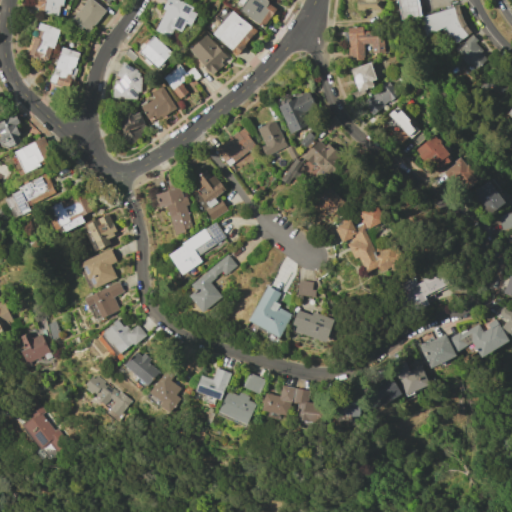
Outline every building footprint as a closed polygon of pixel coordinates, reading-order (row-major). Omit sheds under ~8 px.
[(61,0),(33,0),(32,12),(59,17),(61,0)] [(87,34),(105,10),(91,0),(86,0),(70,21),(87,34)] [(167,0),(153,30),(169,37),(173,28),(181,31),(185,23),(190,25),(197,10),(176,0),(167,0)] [(262,27),(275,9),(265,1),(266,0),(246,0),(239,10),(262,27)] [(385,10),(384,0),(356,0),(357,10),(385,10)] [(417,0),(420,16),(400,19),(396,0),(417,0)] [(457,6),(462,21),(470,32),(455,43),(449,35),(448,36),(443,30),(425,35),(419,17),(457,6)] [(256,32),(232,11),(211,33),(235,55),(256,32)] [(28,56),(50,61),(57,28),(35,23),(28,56)] [(363,60),(363,44),(371,43),(371,53),(383,53),(382,31),(361,31),(361,27),(347,28),(348,60),(363,60)] [(228,60),(206,34),(189,48),(210,74),(228,60)] [(479,52),(485,59),(474,68),(468,62),(465,64),(459,58),(460,55),(454,49),(471,34),(476,40),(474,42),(481,50),(479,52)] [(171,53),(154,36),(139,52),(156,68),(171,53)] [(80,53),(60,47),(49,83),(68,89),(80,53)] [(357,92),(375,86),(368,63),(350,69),(357,92)] [(118,81),(113,80),(112,98),(138,99),(139,66),(119,65),(118,81)] [(188,77),(179,65),(162,78),(179,99),(187,92),(180,83),(188,77)] [(503,96),(485,86),(492,76),(509,86),(503,96)] [(371,114),(397,95),(388,82),(361,101),(371,114)] [(148,123),(174,110),(163,86),(149,92),(152,99),(140,105),(148,123)] [(289,133),(307,125),(301,114),(315,107),(308,92),(277,106),(289,133)] [(417,129),(395,106),(380,121),(402,144),(417,129)] [(117,118),(125,142),(147,135),(139,112),(117,118)] [(18,123),(16,115),(0,121),(0,139),(3,149),(21,142),(14,125),(18,123)] [(286,146),(274,119),(256,128),(268,154),(286,146)] [(215,151),(231,167),(255,143),(240,127),(215,151)] [(451,159),(432,135),(414,150),(434,174),(451,159)] [(23,172),(52,160),(44,138),(14,150),(23,172)] [(322,180),(342,161),(320,138),(300,157),(322,180)] [(462,193),(478,178),(459,157),(443,172),(462,193)] [(211,221),(226,211),(216,196),(223,191),(208,169),(191,180),(197,190),(192,193),(211,221)] [(55,193),(46,175),(3,195),(14,218),(30,211),(28,205),(55,193)] [(471,192),(489,214),(504,202),(486,180),(471,192)] [(328,220),(346,204),(329,186),(312,202),(328,220)] [(166,205),(174,234),(192,229),(181,187),(150,195),(154,209),(166,205)] [(83,222),(80,216),(90,211),(81,193),(51,208),(63,232),(83,222)] [(383,221),(376,204),(358,212),(366,229),(383,221)] [(511,228),(511,212),(498,214),(500,230),(511,228)] [(107,237),(115,234),(109,215),(84,223),(93,251),(110,245),(107,237)] [(377,253),(363,230),(366,229),(361,221),(353,226),(348,218),(333,228),(343,243),(346,242),(366,273),(376,266),(381,273),(401,260),(391,243),(377,253)] [(169,255),(181,274),(201,261),(198,256),(226,238),(216,222),(182,243),(184,246),(169,255)] [(80,262),(92,289),(116,278),(110,265),(116,262),(110,249),(80,262)] [(191,286),(195,291),(189,296),(203,313),(222,297),(210,282),(222,272),(225,275),(237,265),(228,255),(191,286)] [(447,287),(440,271),(415,281),(413,276),(400,282),(412,311),(428,304),(425,296),(447,287)] [(511,296),(511,275),(509,275),(502,293),(511,296)] [(297,295),(313,296),(314,282),(298,281),(297,295)] [(83,299),(87,307),(94,303),(102,319),(119,310),(113,297),(124,292),(119,282),(83,299)] [(267,286),(282,294),(276,305),(292,315),(280,337),(248,320),(267,286)] [(0,331),(14,325),(3,304),(0,305),(0,331)] [(505,321),(500,328),(511,336),(511,313),(502,306),(497,315),(505,321)] [(297,309),(290,332),(326,341),(332,319),(297,309)] [(102,334),(111,346),(113,345),(120,354),(144,334),(138,326),(131,332),(126,325),(123,327),(118,321),(102,334)] [(507,342),(496,321),(480,328),(478,324),(449,338),(456,351),(472,343),(478,357),(507,342)] [(18,348),(25,363),(49,352),(40,334),(30,339),(27,333),(19,336),(23,346),(18,348)] [(429,368),(455,356),(444,333),(418,345),(429,368)] [(124,366),(146,385),(158,371),(148,362),(151,359),(144,353),(141,356),(136,352),(124,366)] [(147,397),(169,413),(180,398),(176,395),(181,388),(170,381),(182,364),(173,359),(147,397)] [(420,364),(406,369),(404,362),(394,365),(403,395),(428,387),(420,364)] [(201,376),(196,390),(221,399),(231,374),(217,368),(213,379),(201,376)] [(92,377),(85,385),(87,387),(86,389),(92,394),(93,392),(96,394),(99,390),(102,393),(97,400),(104,406),(110,398),(115,402),(109,410),(118,417),(131,400),(120,392),(119,393),(113,389),(112,390),(104,383),(105,382),(97,375),(94,379),(92,377)] [(382,405),(401,394),(389,375),(370,387),(382,405)] [(309,391),(281,385),(279,396),(264,393),(260,413),(286,418),(289,402),(299,404),(296,419),(319,424),(323,405),(307,402),(309,391)] [(228,391),(219,411),(247,424),(256,405),(248,401),(250,397),(240,392),(238,396),(228,391)] [(361,421),(357,400),(333,404),(337,425),(361,421)] [(41,414),(44,412),(39,405),(18,421),(41,450),(49,443),(56,453),(66,445),(41,414)]
